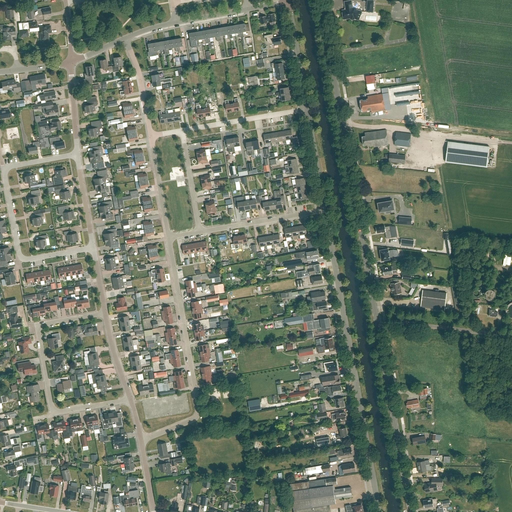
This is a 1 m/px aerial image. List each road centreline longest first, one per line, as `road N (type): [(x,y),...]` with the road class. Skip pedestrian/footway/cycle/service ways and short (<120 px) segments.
road 1 (tertiary): [(411,511),(321,0)]
road 2 (unclassified): [(379,511),(325,210)]
road 3 (residential): [(140,440),(198,409),(168,238)]
road 4 (residential): [(92,247),(20,256),(5,170)]
road 5 (residential): [(54,411),(36,326),(105,313)]
road 6 (residential): [(181,130),(307,108)]
road 7 (residential): [(200,232),(325,210)]
